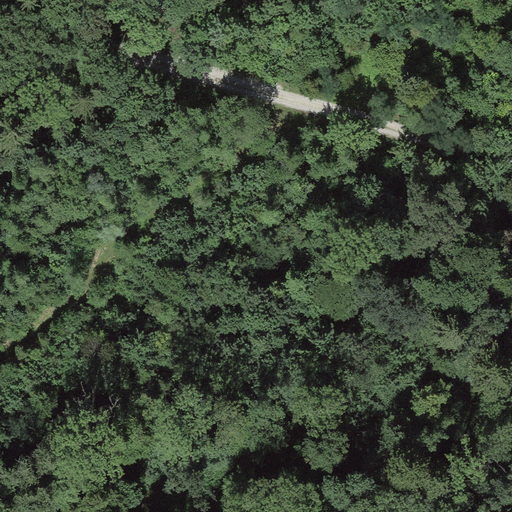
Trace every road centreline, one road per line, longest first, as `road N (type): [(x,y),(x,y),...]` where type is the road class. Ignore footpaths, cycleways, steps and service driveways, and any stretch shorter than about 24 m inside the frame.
road 1 (motorway): [(0,346),(511,20)]
road 2 (motorway): [(450,0),(0,285)]
road 3 (track): [(0,17),(511,164)]
